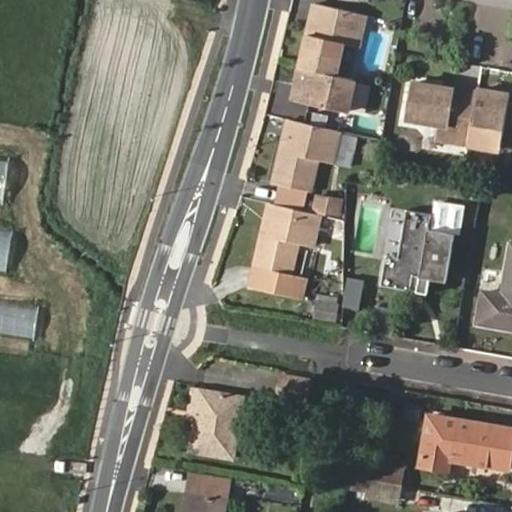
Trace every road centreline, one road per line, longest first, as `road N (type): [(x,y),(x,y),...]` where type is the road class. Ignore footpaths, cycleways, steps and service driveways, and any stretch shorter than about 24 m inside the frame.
road 1 (tertiary): [(113,511),(254,0)]
road 2 (residential): [(346,353),(511,384)]
